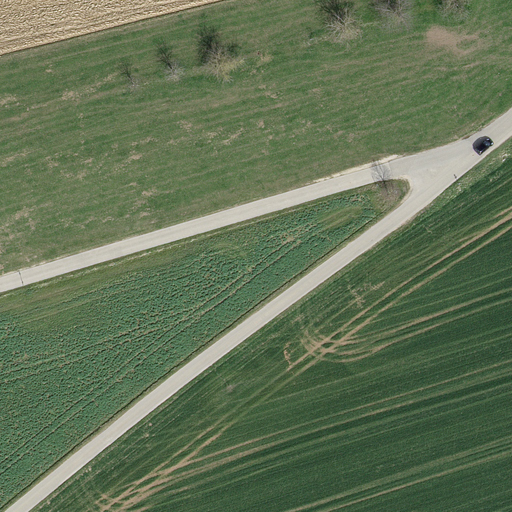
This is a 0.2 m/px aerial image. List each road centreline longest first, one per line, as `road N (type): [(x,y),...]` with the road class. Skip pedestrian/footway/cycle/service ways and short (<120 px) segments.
road 1 (track): [(511,123),(151,400),(19,511)]
road 2 (track): [(458,167),(408,166),(0,286)]
